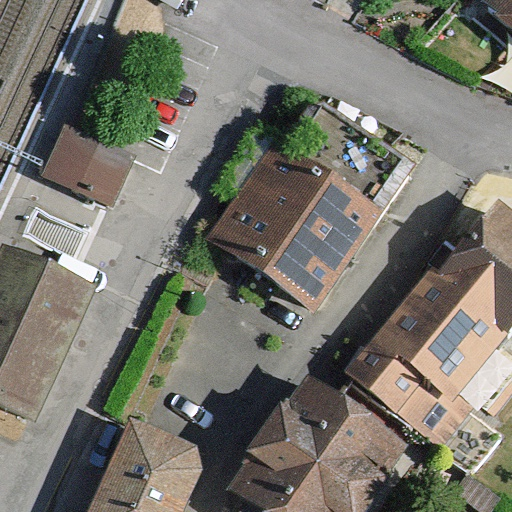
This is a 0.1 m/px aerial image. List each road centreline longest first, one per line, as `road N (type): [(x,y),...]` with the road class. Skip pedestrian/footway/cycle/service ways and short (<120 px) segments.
road 1 (residential): [(260,28),(22,511)]
road 2 (residential): [(260,28),(380,94),(511,150)]
